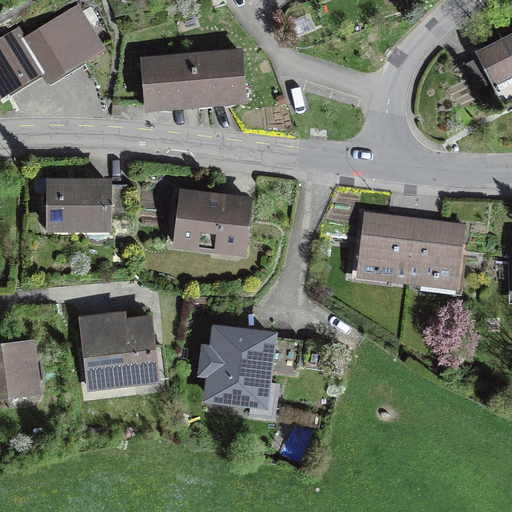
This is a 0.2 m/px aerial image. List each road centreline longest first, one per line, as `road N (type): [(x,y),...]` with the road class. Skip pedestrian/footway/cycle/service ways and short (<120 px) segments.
road 1 (residential): [(381,164),(183,141),(0,137)]
road 2 (residential): [(381,164),(389,96),(409,51),(463,0)]
road 3 (residential): [(511,171),(381,164)]
